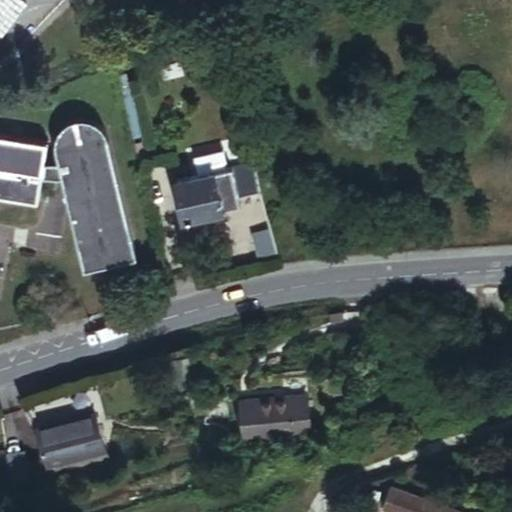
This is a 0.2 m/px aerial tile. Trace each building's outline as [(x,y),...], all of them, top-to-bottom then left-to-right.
[(219,85),(212,46),(200,48),(207,88),(219,85)] [(120,104),(112,106),(122,147),(129,146),(120,104)] [(47,189),(71,283),(125,270),(95,152),(91,143),(88,138),(83,133),(76,130),(69,128),(62,129),(55,131),(48,137),(45,141),(41,149),(40,155),(42,165),(43,173),(29,173),(27,189),(47,189)] [(32,155),(0,149),(0,212),(23,216),(27,189),(29,173),(32,155)] [(228,209),(250,204),(243,173),(216,179),(212,161),(189,166),(186,170),(190,185),(164,191),(173,230),(230,217),(228,209)] [(267,232),(252,237),(257,257),(273,253),(267,232)] [(315,403),(237,417),(245,460),(323,446),(315,403)] [(63,441),(0,452),(0,466),(6,496),(71,484),(63,441)] [(393,511),(373,503),(368,511),(393,511)]
